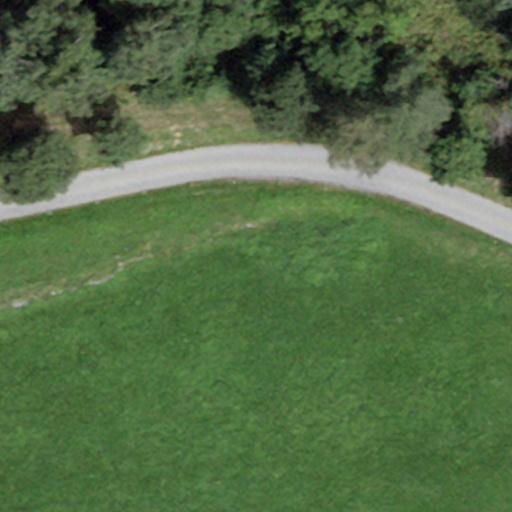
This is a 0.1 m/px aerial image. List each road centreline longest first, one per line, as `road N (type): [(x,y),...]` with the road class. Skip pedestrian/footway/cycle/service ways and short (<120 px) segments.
road 1 (unclassified): [(0,205),(212,161),(302,158),(371,171),(511,226)]
road 2 (track): [(371,171),(340,142),(284,117),(198,110),(0,134)]
